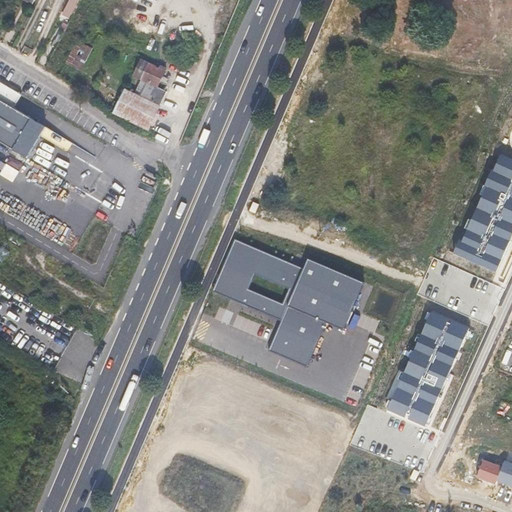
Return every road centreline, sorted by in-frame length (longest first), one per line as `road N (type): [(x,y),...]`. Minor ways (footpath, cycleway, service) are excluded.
road 1 (primary): [(72,511),(291,0)]
road 2 (primary): [(194,174),(47,511)]
road 3 (residential): [(503,314),(429,474),(435,486),(503,511)]
road 4 (residential): [(194,174),(0,52)]
road 5 (residential): [(238,213),(422,282)]
road 6 (primary): [(268,0),(194,174)]
road 7 (unknown): [(164,155),(208,47),(196,16),(176,0)]
